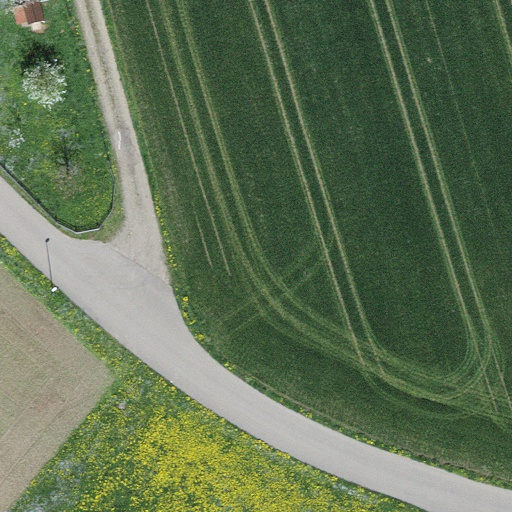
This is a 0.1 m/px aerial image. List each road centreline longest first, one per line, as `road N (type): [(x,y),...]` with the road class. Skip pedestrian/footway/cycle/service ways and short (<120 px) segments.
road 1 (unclassified): [(511,509),(421,488),(275,425),(145,335),(0,205)]
road 2 (track): [(90,0),(142,231),(145,335)]
